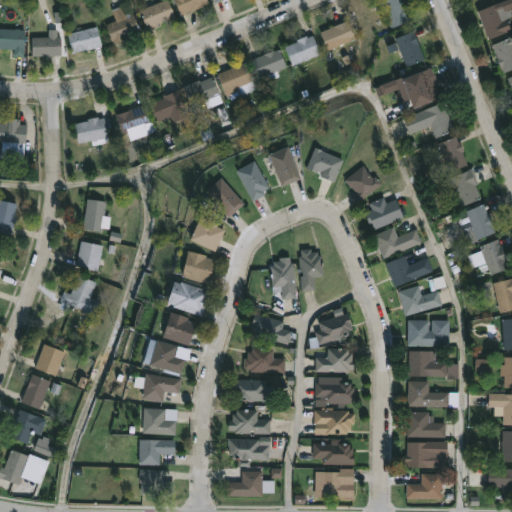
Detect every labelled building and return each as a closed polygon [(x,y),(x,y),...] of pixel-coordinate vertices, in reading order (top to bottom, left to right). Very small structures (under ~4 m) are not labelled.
[(157,0),(158,1),(160,0),(168,0),(175,17),(147,28),(139,10),(145,8),(141,0),(157,0)] [(208,0),(209,2),(192,10),(191,9),(179,14),(173,0),(208,0)] [(401,0),(408,20),(390,27),(379,0),(401,0)] [(511,30),(488,39),(477,11),(505,0),(511,0),(511,7),(510,8),(511,13),(511,16),(507,18),(511,30)] [(122,5),(126,15),(133,13),(140,34),(111,44),(104,24),(115,20),(111,9),(122,5)] [(356,38),(327,50),(319,32),(348,19),(356,38)] [(87,49),(72,53),(67,33),(97,26),(102,46),(87,49)] [(0,27),(20,28),(25,29),(24,57),(13,56),(13,48),(0,47),(0,27)] [(58,29),(57,36),(61,36),(61,55),(31,54),(31,36),(49,36),(49,29),(58,29)] [(425,58),(407,66),(395,37),(414,30),(425,58)] [(313,34),(320,53),(291,65),(284,46),(298,41),(297,38),(306,35),(307,36),(313,34)] [(511,68),(504,72),(493,44),(511,35),(511,68)] [(279,48),(286,66),(277,70),(280,76),(267,81),(264,75),(258,78),(251,59),(274,49),(274,50),(279,48)] [(257,89),(243,95),(240,89),(226,95),(217,73),(245,61),(257,89)] [(431,66),(438,82),(436,83),(439,90),(437,91),(440,96),(413,108),(401,79),(431,66)] [(212,75),(219,94),(191,106),(183,86),(212,75)] [(185,109),(188,116),(174,121),(172,115),(157,121),(150,102),(163,97),(162,94),(178,88),(186,109),(185,109)] [(443,101),(455,129),(436,137),(431,124),(409,133),(403,118),(443,101)] [(144,103),(151,122),(154,121),(158,129),(131,139),(128,130),(121,133),(115,114),(144,103)] [(98,116),(99,118),(105,117),(109,141),(93,144),(92,140),(77,143),(74,123),(87,120),(87,118),(98,116)] [(19,118),(19,124),(27,124),(24,159),(1,158),(2,140),(0,140),(0,122),(5,123),(5,118),(19,118)] [(457,136),(459,141),(460,141),(468,164),(449,171),(444,160),(439,162),(435,152),(441,150),(438,143),(456,135),(457,136)] [(290,182),(281,185),(269,153),(287,146),(300,178),(290,182)] [(344,159),(335,182),(321,176),(323,171),(319,170),(317,173),(307,169),(315,146),(344,159)] [(254,201),(236,170),(254,160),(269,187),(263,190),(265,194),(254,201)] [(363,165),(373,178),(376,176),(382,184),(357,203),(348,190),(351,188),(344,179),(363,165)] [(481,198),(463,206),(452,177),(472,168),(478,183),(475,185),(481,198)] [(235,210),(229,216),(206,191),(221,177),(244,203),(235,210)] [(384,197),(386,203),(396,199),(404,217),(374,229),(371,223),(369,224),(364,211),(371,208),(369,203),(384,197)] [(103,228),(103,231),(84,229),(87,198),(106,200),(103,228)] [(14,226),(14,228),(11,228),(10,234),(0,231),(0,199),(17,203),(15,217),(16,217),(14,226)] [(484,203),(487,212),(489,212),(496,231),(477,239),(473,229),(464,234),(458,220),(468,216),(465,211),(484,203)] [(215,249),(215,251),(189,239),(200,215),(218,223),(217,226),(224,229),(215,249)] [(393,227),(397,236),(416,229),(421,242),(383,258),(373,235),(393,227)] [(510,267),(491,273),(489,269),(483,271),(484,273),(476,276),(468,255),(481,250),(480,246),(498,238),(510,267)] [(103,245),(99,271),(76,266),(80,241),(103,245)] [(311,248),(311,251),(318,251),(318,255),(322,255),(322,259),(321,259),(323,275),(315,276),(316,290),(301,291),(300,276),(303,276),(302,272),(300,272),(299,256),(301,255),(301,249),(311,248)] [(209,281),(208,282),(181,276),(187,250),(206,255),(206,257),(214,259),(209,281)] [(408,264),(428,257),(433,270),(394,286),(385,263),(405,255),(408,264)] [(290,257),(290,262),(294,262),(295,283),(299,283),(300,297),(282,298),(282,291),(272,292),(271,277),(270,277),(269,274),(272,273),(271,269),(270,269),(270,265),(273,265),(273,261),(279,261),(279,257),(290,257)] [(97,281),(91,297),(100,301),(95,315),(84,311),(84,309),(68,303),(65,311),(58,309),(63,290),(71,293),(78,275),(97,281)] [(511,308),(500,312),(492,282),(511,276),(511,308)] [(173,280),(180,283),(180,281),(210,291),(202,316),(172,306),(172,305),(166,302),(173,280)] [(419,284),(422,295),(438,290),(443,304),(406,316),(398,291),(419,284)] [(341,311),(343,314),(348,312),(354,329),(351,330),(352,333),(342,337),(343,341),(337,343),(335,340),(319,344),(315,332),(321,330),(319,322),(336,316),(335,313),(341,311)] [(190,343),(189,345),(162,338),(169,312),(188,317),(187,320),(196,322),(190,343)] [(252,335),(290,346),(294,332),(285,329),(287,323),(257,315),(252,335)] [(511,349),(504,350),(501,319),(511,317),(511,349)] [(449,320),(448,345),(407,345),(408,319),(429,320),(429,330),(432,330),(432,320),(449,320)] [(149,339),(191,349),(188,360),(185,360),(181,373),(180,373),(179,375),(142,363),(149,339)] [(65,351),(56,376),(35,368),(44,344),(65,351)] [(273,349),(272,357),(285,358),(285,373),(250,371),(250,369),(244,369),(245,358),(248,358),(248,352),(252,352),(252,348),(273,349)] [(349,351),(353,352),(353,359),(356,359),(356,372),(315,371),(316,357),(327,357),(327,348),(349,348),(349,351)] [(435,350),(435,361),(447,361),(447,363),(459,363),(459,379),(447,379),(447,376),(409,376),(409,350),(435,350)] [(511,388),(504,388),(504,376),(500,376),(500,364),(505,364),(505,357),(511,357),(511,388)] [(40,409),(20,402),(31,373),(50,381),(40,409)] [(145,373),(181,378),(179,393),(163,391),(162,402),(142,399),(143,388),(133,387),(135,376),(144,378),(145,373)] [(340,380),(340,382),(351,382),(351,386),(354,386),(355,397),(354,397),(354,403),(345,403),(345,407),(338,407),(338,403),(326,403),(326,406),(315,406),(315,381),(318,381),(318,376),(342,377),(342,380),(340,380)] [(275,397),(275,401),(238,400),(238,396),(236,396),(236,391),(233,391),(234,379),(266,380),(265,385),(275,385),(275,397)] [(449,405),(408,406),(408,380),(429,381),(429,391),(449,392),(449,405)] [(511,425),(503,425),(503,415),(495,415),(495,406),(488,406),(489,393),(511,393),(511,425)] [(49,419),(43,435),(32,430),(28,442),(9,435),(19,408),(49,419)] [(178,410),(178,421),(176,421),(175,435),(142,433),(144,408),(178,410)] [(257,410),(257,419),(270,419),(270,434),(228,433),(229,420),(232,420),(232,414),(236,414),(236,409),(257,410)] [(355,413),(354,423),(351,423),(351,429),(347,429),(347,434),(317,433),(317,424),(314,424),(314,409),(349,410),(349,412),(355,413)] [(446,435),(446,437),(407,436),(408,411),(429,411),(429,415),(434,415),(434,422),(446,422),(446,435)] [(511,461),(502,461),(502,430),(511,430),(511,461)] [(270,437),(268,460),(232,459),(232,455),(230,455),(230,450),(227,450),(228,438),(259,439),(259,436),(270,437)] [(162,464),(139,464),(139,439),(175,439),(175,454),(162,454),(162,464)] [(340,439),(340,441),(338,441),(338,443),(350,443),(349,447),(353,447),(354,464),(323,464),(323,458),(313,458),(313,443),(331,443),(331,439),(340,439)] [(449,447),(448,468),(407,467),(407,461),(405,461),(405,455),(407,455),(408,441),(447,442),(447,447),(449,447)] [(11,448),(28,454),(29,452),(49,460),(40,483),(22,476),(19,484),(0,476),(0,465),(4,467),(11,448)] [(163,470),(163,480),(174,480),(174,495),(140,494),(140,468),(163,469),(163,470)] [(355,469),(354,496),(316,495),(316,471),(341,472),(341,468),(355,469)] [(511,499),(502,499),(502,503),(496,503),(496,498),(502,498),(502,487),(493,487),(493,468),(511,468),(511,499)] [(262,471),(262,480),(275,480),(275,493),(262,493),(262,496),(227,496),(227,482),(242,482),(242,471),(262,471)] [(443,496),(407,496),(407,484),(422,484),(422,473),(443,473),(443,496)]
